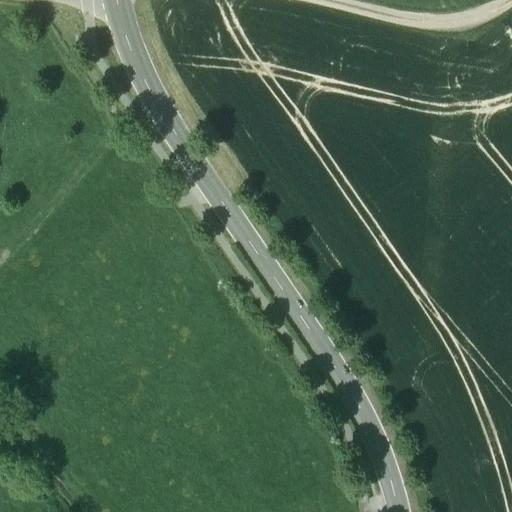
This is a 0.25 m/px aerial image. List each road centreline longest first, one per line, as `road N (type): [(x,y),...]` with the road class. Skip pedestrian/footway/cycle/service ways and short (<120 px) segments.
road 1 (tertiary): [(398,511),(377,439),(354,397),(146,84),(117,0)]
road 2 (track): [(511,0),(461,28),(328,0)]
